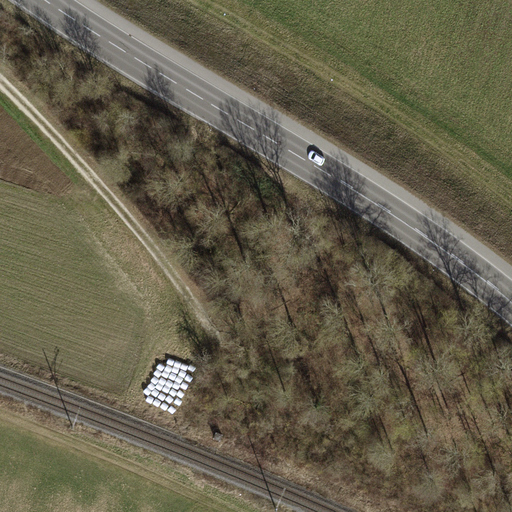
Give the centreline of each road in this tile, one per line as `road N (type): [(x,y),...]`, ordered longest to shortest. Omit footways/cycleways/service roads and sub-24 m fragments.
road 1 (primary): [(44,0),(373,201),(511,302)]
road 2 (track): [(0,80),(91,174),(174,282)]
road 3 (track): [(0,416),(222,511)]
